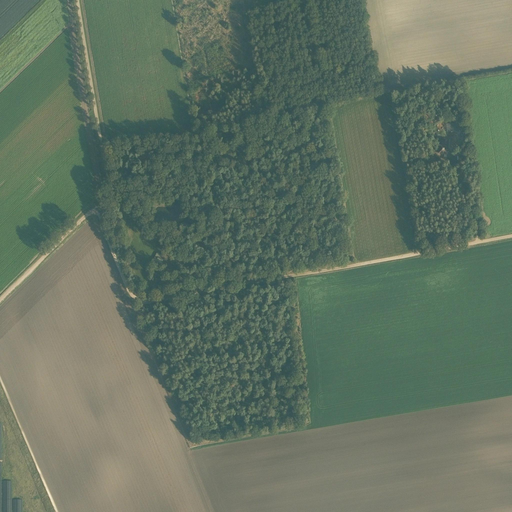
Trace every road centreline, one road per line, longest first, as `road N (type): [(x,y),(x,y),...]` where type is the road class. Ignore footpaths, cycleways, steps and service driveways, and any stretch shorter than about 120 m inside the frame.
road 1 (track): [(0,298),(96,208),(124,283),(133,297),(148,298),(511,234)]
road 2 (unclassified): [(96,208),(108,185),(77,0)]
